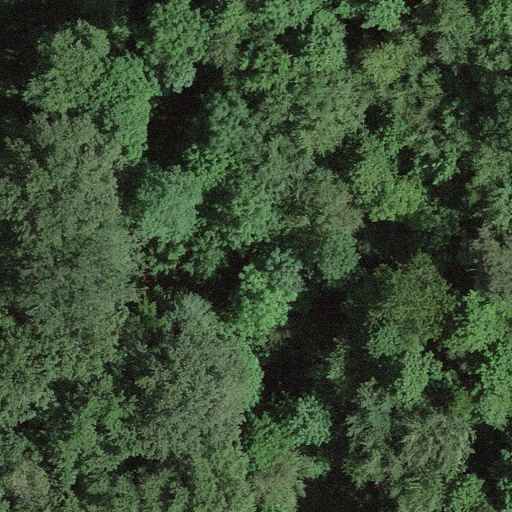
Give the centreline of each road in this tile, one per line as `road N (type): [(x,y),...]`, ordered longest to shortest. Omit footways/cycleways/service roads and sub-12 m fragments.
road 1 (track): [(0,5),(292,358),(375,488),(399,511)]
road 2 (track): [(511,348),(316,139),(203,0)]
